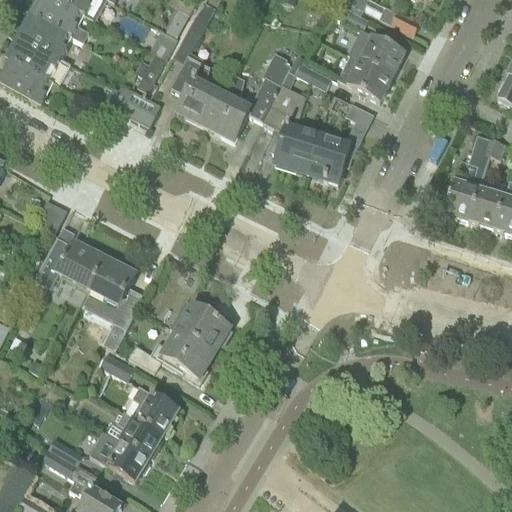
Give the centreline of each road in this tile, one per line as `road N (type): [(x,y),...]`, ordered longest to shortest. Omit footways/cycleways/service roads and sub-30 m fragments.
road 1 (residential): [(254,248),(0,127)]
road 2 (residential): [(369,225),(487,0)]
road 3 (residential): [(197,511),(328,305)]
